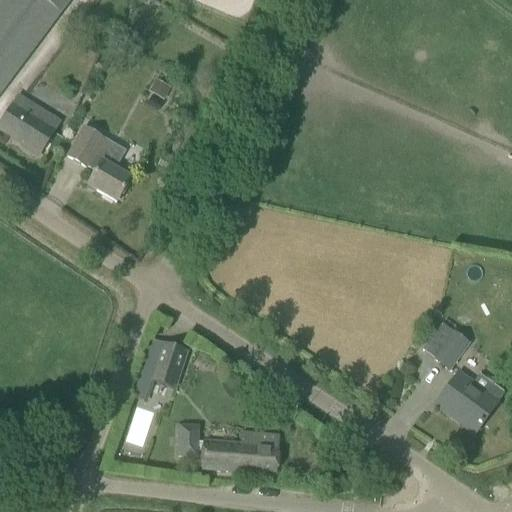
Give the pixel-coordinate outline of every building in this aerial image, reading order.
[(0,0),(0,90),(67,0),(0,0)] [(37,159),(53,133),(26,116),(31,108),(17,99),(0,126),(0,131),(24,146),(21,150),(37,159)] [(125,153),(84,129),(66,159),(86,169),(95,175),(87,188),(115,205),(130,181),(114,172),(125,153)] [(419,351),(433,361),(453,333),(439,325),(419,351)] [(448,372),(469,344),(453,333),(433,361),(448,372)] [(173,390),(179,374),(185,355),(150,343),(138,379),(173,390)] [(478,376),(471,386),(456,377),(446,392),(434,408),(448,418),(450,416),(475,434),(504,395),(478,376)] [(197,454),(203,454),(201,472),(275,478),(278,438),(240,435),(239,446),(203,444),(203,445),(198,444),(199,429),(181,427),(179,458),(197,459),(197,454)]
